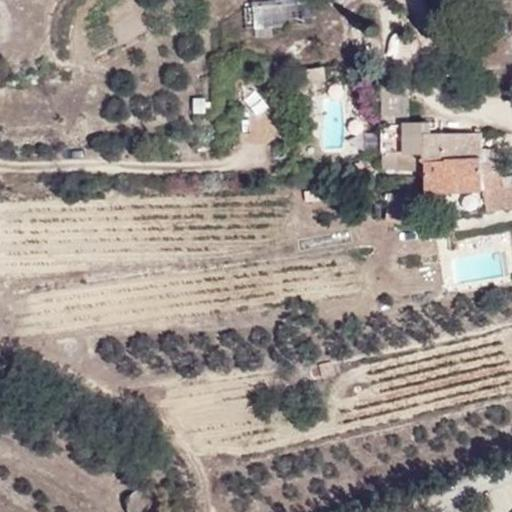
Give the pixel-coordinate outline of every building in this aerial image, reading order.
[(308,0),(241,0),(242,22),(308,22),(308,0)] [(348,33),(349,45),(378,43),(377,31),(348,33)] [(421,187),(481,187),(481,128),(422,128),(422,119),(382,119),(382,169),(421,169),(421,187)] [(511,205),(511,171),(482,174),(485,208),(511,205)] [(143,511),(147,511),(146,496),(130,496),(130,511),(143,511)]
